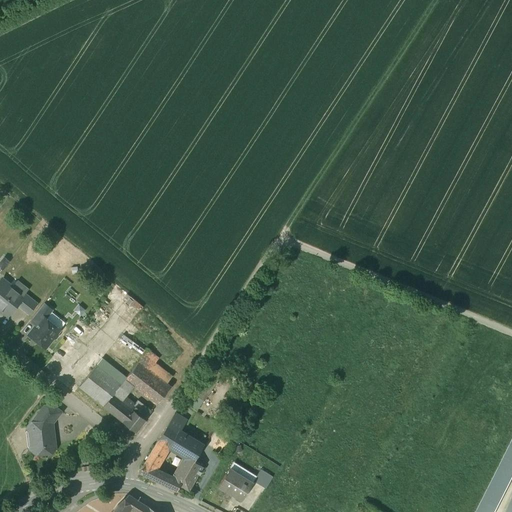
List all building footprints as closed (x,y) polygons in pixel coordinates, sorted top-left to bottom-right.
[(80,268),(71,268),(71,276),(80,276),(80,268)] [(22,294),(2,279),(0,281),(0,307),(8,313),(16,303),(22,295),(22,294)] [(24,292),(22,294),(22,295),(16,303),(27,313),(36,302),(24,292)] [(44,303),(30,320),(36,324),(43,316),(46,318),(53,310),(44,303)] [(46,318),(43,316),(36,324),(29,334),(33,337),(36,336),(39,339),(39,342),(45,347),(52,338),(55,337),(58,335),(57,332),(59,329),(46,318)] [(147,348),(140,356),(141,357),(138,361),(146,367),(156,355),(147,348)] [(97,364),(121,383),(125,378),(126,376),(102,357),(97,364)] [(216,360),(212,367),(221,373),(225,366),(216,360)] [(146,367),(138,361),(126,376),(125,378),(133,385),(156,403),(170,387),(146,367)] [(121,383),(97,364),(79,386),(122,421),(134,406),(135,404),(125,396),(133,385),(125,378),(121,383)] [(209,365),(191,392),(203,400),(221,373),(212,367),(209,365)] [(191,392),(184,403),(196,411),(203,400),(191,392)] [(48,405),(40,415),(38,413),(32,421),(33,421),(28,428),(31,430),(33,445),(31,448),(37,454),(51,452),(53,449),(50,424),(60,411),(52,405),(48,405)] [(134,406),(122,421),(135,431),(145,419),(144,418),(151,410),(145,406),(140,411),(134,406)] [(175,411),(167,423),(176,429),(178,430),(183,422),(190,426),(188,428),(197,433),(200,427),(175,411)] [(183,422),(178,430),(185,434),(188,428),(190,426),(183,422)] [(167,423),(156,441),(162,445),(163,442),(166,444),(176,429),(167,423)] [(197,433),(188,428),(185,434),(203,445),(204,446),(212,434),(200,427),(197,433)] [(197,455),(203,445),(185,434),(178,430),(176,429),(166,444),(184,455),(194,461),(197,455)] [(218,438),(212,434),(204,446),(203,445),(197,455),(205,459),(212,447),(218,438)] [(511,438),(475,511),(490,511),(492,507),(496,509),(511,476),(511,438)] [(156,441),(139,471),(168,486),(172,478),(154,468),(167,448),(162,445),(156,441)] [(194,461),(179,485),(192,492),(217,450),(212,447),(205,459),(197,455),(194,461)] [(184,455),(172,478),(168,486),(177,490),(179,485),(194,461),(184,455)] [(253,483),(227,467),(217,484),(243,500),(253,483)] [(273,475),(261,467),(252,480),(264,488),(273,475)] [(128,494),(117,505),(115,509),(119,511),(124,511),(128,507),(135,511),(141,511),(146,506),(128,494)]
